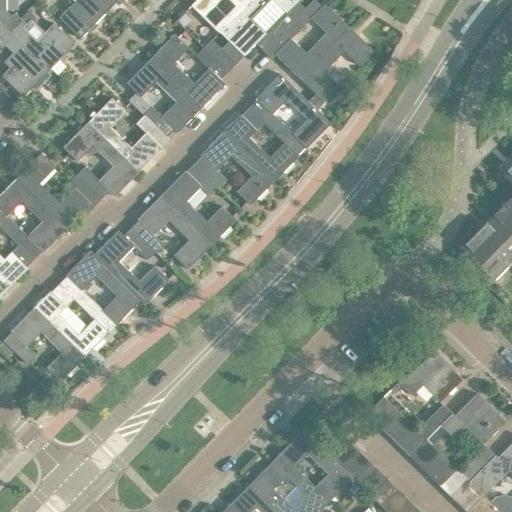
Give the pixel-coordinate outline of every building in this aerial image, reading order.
[(0,0),(0,22),(8,30),(20,18),(14,12),(11,15),(6,10),(5,0),(0,0)] [(92,26),(106,12),(93,0),(75,0),(60,16),(81,37),(91,27),(93,29),(94,28),(92,26)] [(93,0),(106,12),(117,0),(93,0)] [(226,24),(249,0),(201,0),(194,7),(219,32),(220,31),(226,24)] [(226,24),(220,31),(229,40),(244,54),(255,43),(263,51),(288,26),(306,8),(297,0),(249,0),(226,24)] [(313,0),(306,8),(288,26),(263,51),(271,58),(275,54),(282,62),(299,78),(350,27),(325,3),(322,6),(316,0),(313,0)] [(184,13),(177,20),(183,27),(190,19),(184,13)] [(67,55),(65,53),(74,44),(53,23),(36,40),(23,27),(26,24),(20,18),(8,30),(49,70),(64,55),(66,57),(67,55)] [(375,51),(350,27),(299,78),(315,93),(307,101),(316,109),(340,85),(325,71),(345,50),(361,65),(375,51)] [(47,72),(49,70),(8,30),(0,38),(0,46),(2,48),(5,45),(12,53),(3,62),(9,67),(1,75),(23,96),(32,87),(35,90),(36,88),(34,85),(38,81),(40,84),(50,75),(47,72)] [(228,71),(203,46),(195,55),(208,68),(194,82),(173,62),(188,47),(174,33),(150,57),(201,107),(224,83),(220,79),(228,71)] [(228,71),(236,62),(221,47),(211,38),(203,46),(228,71)] [(236,62),(244,54),(229,40),(221,47),(236,62)] [(151,107),(144,114),(168,138),(175,131),(176,132),(201,107),(150,57),(125,83),(140,97),(155,81),(175,101),(161,116),(151,107)] [(263,122),(272,131),(281,122),(272,113),(286,98),(307,118),(292,133),(306,148),(331,123),(316,109),(307,101),(279,73),(255,98),(256,99),(248,107),(263,122)] [(160,146),(168,138),(144,114),(136,122),(145,132),(131,147),(110,127),(125,111),(111,97),(87,122),(137,172),(161,147),(162,147),(160,146)] [(248,107),(241,115),(239,114),(224,130),(274,180),(299,155),(298,154),(305,147),(306,148),(292,133),(281,122),(272,131),(283,142),(269,157),(248,137),(263,122),(248,107)] [(114,196),(137,172),(87,122),(63,146),(77,160),(92,145),(113,165),(99,180),(84,166),(76,174),(100,198),(108,190),(113,196),(114,196)] [(274,180),(224,130),(199,155),(200,156),(193,163),(218,187),(226,179),(216,169),(231,155),(251,175),(236,190),(250,204),(274,180)] [(66,227),(89,203),(92,207),(100,198),(76,174),(68,182),(74,188),(59,202),(39,182),(54,167),(40,153),(15,177),(66,227)] [(218,187),(193,163),(185,171),(184,170),(161,194),(211,244),(236,219),(221,205),(206,221),(186,201),(200,186),(210,196),(218,187)] [(511,163),(502,174),(511,183),(511,163)] [(18,244),(33,258),(41,251),(42,252),(42,251),(66,227),(15,177),(0,192),(0,209),(6,216),(6,215),(21,201),(41,221),(27,235),(18,226),(9,235),(18,244)] [(187,269),(211,244),(161,194),(136,219),(137,220),(130,227),(155,251),(163,243),(153,234),(168,219),(188,239),(173,254),(187,269)] [(511,211),(504,203),(490,218),(511,239),(511,211)] [(27,267),(25,266),(33,258),(18,244),(4,259),(0,255),(0,226),(9,235),(18,226),(6,215),(6,216),(0,209),(0,272),(11,283),(27,267)] [(511,239),(490,218),(475,233),(508,265),(511,260),(511,239)] [(147,260),(155,251),(130,227),(122,235),(117,230),(93,254),(92,255),(140,300),(139,300),(144,304),(168,279),(154,265),(139,281),(118,261),(133,246),(147,260)] [(493,280),(508,265),(475,233),(461,248),(493,280)] [(73,298),(73,299),(82,308),(91,298),(82,289),(96,275),(116,295),(102,309),(102,310),(116,324),(139,300),(140,300),(92,255),(93,254),(88,250),(64,275),(65,276),(58,284),(73,298)] [(0,294),(11,283),(0,272),(0,294)] [(65,306),(73,299),(73,298),(58,284),(50,292),(49,290),(33,307),(84,356),(108,332),(107,331),(114,323),(116,324),(102,310),(102,309),(91,298),(82,308),(93,319),(78,334),(58,313),(65,306)] [(3,340),(27,364),(36,355),(26,346),(40,331),(61,351),(46,367),(60,381),(84,356),(33,307),(9,331),(10,333),(3,340)] [(422,384),(439,401),(461,379),(433,351),(411,373),(408,370),(397,381),(411,395),(422,384)] [(476,393),(453,416),(451,413),(425,439),(431,445),(445,430),(454,438),(465,427),(482,444),(505,421),(476,393)] [(366,414),(375,422),(391,405),(382,397),(366,414)] [(425,439),(451,413),(442,404),(416,430),(417,430),(425,438),(425,439)] [(375,422),(383,431),(400,414),(391,405),(375,422)] [(409,423),(400,414),(383,431),(392,439),(409,423)] [(392,439),(400,447),(417,430),(416,430),(409,423),(392,439)] [(329,500),(351,477),(342,468),(326,453),(302,430),(272,460),(297,484),(304,476),(315,485),(329,500)] [(400,447),(408,455),(425,438),(417,430),(400,447)] [(344,436),(326,453),(342,468),(359,451),(344,436)] [(408,455),(416,462),(432,446),(431,445),(425,439),(425,438),(408,455)] [(468,481),(474,486),(482,495),(508,469),(511,472),(511,441),(496,458),(494,455),(483,466),(468,481)] [(423,470),(440,453),(432,446),(416,462),(423,470)] [(468,481),(483,466),(494,455),(485,446),(459,472),(465,478),(468,481)] [(373,465),(359,451),(342,468),(351,477),(356,482),(373,465)] [(423,470),(432,478),(448,461),(440,453),(423,470)] [(297,484),(272,460),(249,483),(278,511),(317,511),(329,500),(315,485),(304,476),(297,484)] [(432,478),(440,486),(457,469),(448,461),(432,478)] [(371,496),(388,479),(373,465),(356,482),(371,496)] [(449,495),(465,478),(459,472),(457,469),(440,486),(449,495)] [(449,495),(457,503),(474,486),(468,481),(465,478),(449,495)] [(395,487),(388,479),(371,496),(379,504),(395,487)] [(220,511),(278,511),(249,483),(220,511)] [(361,490),(355,484),(348,490),(355,497),(361,490)] [(457,503),(466,511),(482,495),(474,486),(457,503)] [(388,511),(404,496),(395,487),(379,504),(386,511),(388,511)] [(482,511),(491,503),(482,495),(466,511),(482,511)] [(410,511),(416,507),(404,496),(388,511),(410,511)] [(482,511),(498,511),(499,511),(491,503),(482,511)]
